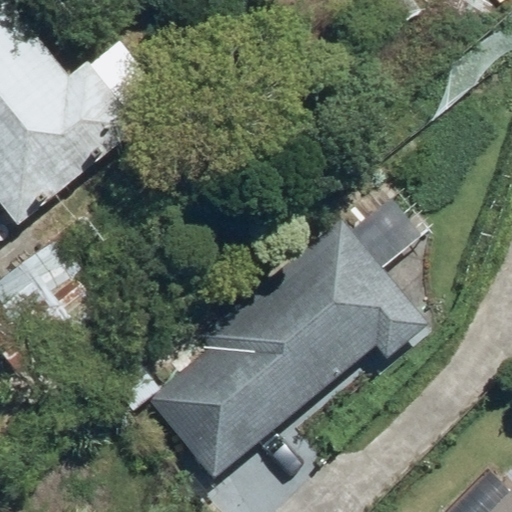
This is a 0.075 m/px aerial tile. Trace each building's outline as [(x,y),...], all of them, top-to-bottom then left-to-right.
[(11,0),(0,0),(0,198),(19,223),(145,126),(139,118),(168,96),(123,39),(94,61),(92,58),(70,74),(11,0)] [(462,80),(430,109),(465,146),(496,117),(462,80)] [(282,293),(150,399),(214,478),(379,345),(389,358),(431,323),(357,232),(350,238),(337,222),(269,277),(282,293)] [(53,234),(0,277),(0,351),(26,383),(115,310),(53,234)] [(511,511),(511,490),(490,511),(511,511)]
